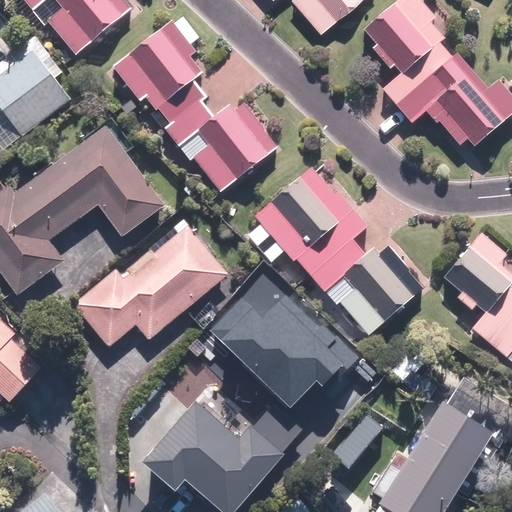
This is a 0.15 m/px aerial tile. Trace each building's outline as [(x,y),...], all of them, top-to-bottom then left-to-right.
[(17,0),(31,14),(47,0),(48,0),(58,12),(45,24),(74,58),(131,9),(123,0),(17,0)] [(289,0),(288,1),(318,35),(358,0),(289,0)] [(471,150),(511,115),(511,100),(496,82),(485,91),(454,55),(450,59),(437,45),(442,41),(429,26),(434,21),(415,0),(399,0),(361,33),(374,48),(369,52),(386,72),(391,68),(399,77),(380,93),(408,126),(423,114),(433,126),(435,125),(456,149),(464,142),(471,150)] [(178,16),(109,70),(137,105),(143,101),(166,131),(163,133),(188,165),(191,163),(217,196),(276,150),(241,105),(230,114),(226,108),(213,119),(201,104),(206,100),(192,82),(201,75),(189,59),(195,55),(189,47),(197,40),(178,16)] [(34,39),(0,64),(0,113),(20,139),(70,102),(54,81),(61,75),(34,39)] [(7,188),(0,193),(0,280),(13,299),(63,263),(49,243),(96,209),(119,241),(163,210),(124,156),(132,150),(111,120),(80,142),(82,145),(12,195),(7,188)] [(257,226),(245,236),(272,267),(283,257),(291,266),(295,262),(335,309),(337,308),(364,340),(423,290),(388,248),(378,256),(373,250),(365,257),(352,242),(366,231),(334,194),(331,196),(309,170),(251,220),(257,226)] [(116,269),(69,307),(106,351),(134,328),(146,344),(225,279),(181,226),(121,275),(116,269)] [(511,290),(509,289),(511,285),(511,277),(496,265),(503,257),(477,237),(441,282),(460,297),(456,301),(470,313),(474,308),(484,316),(469,334),(511,368),(511,290)] [(0,324),(0,398),(8,406),(41,369),(9,340),(12,336),(0,324)] [(346,343),(341,349),(326,336),(296,370),(307,381),(297,391),(313,405),(323,394),(331,402),(362,367),(367,361),(346,343)] [(399,357),(386,371),(403,387),(416,374),(399,357)] [(194,402),(135,467),(169,497),(180,485),(209,511),(234,511),(303,435),(268,404),(237,439),(194,402)] [(438,405),(371,511),(443,511),(490,437),(438,405)] [(355,511),(314,469),(297,484),(323,511),(355,511)] [(2,511),(0,511),(56,511),(42,495),(22,511),(2,511)] [(310,511),(298,498),(280,511),(310,511)]
